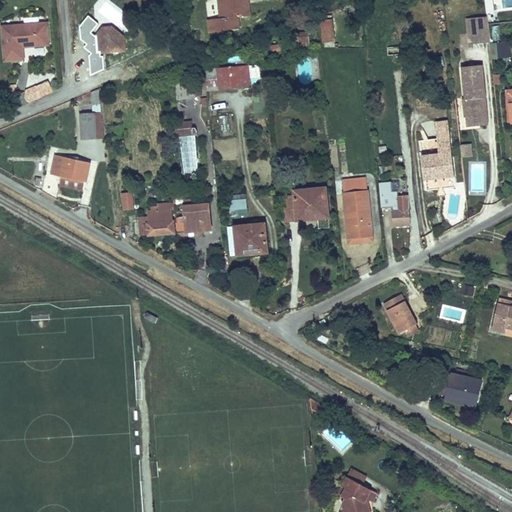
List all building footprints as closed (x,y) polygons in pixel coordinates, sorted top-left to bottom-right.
[(218,0),(220,19),(208,20),(210,33),(239,30),(238,18),(244,17),(242,0),(218,0)] [(250,16),(248,0),(242,0),(244,17),(250,16)] [(485,0),(486,14),(494,13),(493,0),(485,0)] [(322,18),(324,42),(335,41),(332,16),(324,16),(324,18),(322,18)] [(479,30),(480,43),(490,42),(487,17),(469,19),(470,31),(479,30)] [(13,30),(12,26),(3,27),(5,60),(24,59),(23,46),(49,44),(47,23),(20,26),(21,30),(13,30)] [(103,28),(96,37),(105,36),(105,39),(115,38),(119,33),(112,27),(103,28)] [(471,43),(480,43),(479,30),(470,31),(471,43)] [(105,36),(96,37),(98,53),(125,51),(124,37),(119,33),(115,38),(105,39),(105,36)] [(295,47),(310,45),(309,33),(294,34),(295,47)] [(510,56),(509,43),(491,45),(492,58),(510,56)] [(281,44),(272,45),(273,52),(282,51),(281,44)] [(395,55),(399,55),(399,47),(388,47),(389,55),(395,55)] [(207,90),(219,89),(217,68),(216,61),(205,66),(207,90)] [(217,68),(219,89),(221,89),(221,90),(242,88),(242,87),(251,86),(249,65),(217,68)] [(474,66),(470,66),(463,67),(466,99),(465,99),(467,117),(477,116),(478,125),(478,126),(488,125),(482,65),(474,66)] [(178,99),(195,98),(194,83),(176,85),(178,99)] [(42,96),(37,86),(26,91),(25,94),(25,97),(26,100),(29,102),(42,96)] [(99,89),(92,92),(93,105),(101,104),(99,89)] [(102,112),(101,104),(93,105),(94,113),(102,112)] [(95,114),(80,114),(82,139),(96,138),(95,114)] [(468,126),(478,125),(477,116),(467,117),(468,126)] [(436,123),(438,139),(450,137),(448,122),(436,123)] [(194,134),(193,128),(192,123),(165,125),(166,136),(194,134)] [(442,174),(442,178),(455,176),(450,137),(438,139),(420,141),(425,180),(438,178),(437,175),(442,174)] [(471,146),(461,148),(462,158),(472,156),(471,146)] [(78,160),(74,159),(56,155),(52,174),(63,177),(61,185),(83,189),(84,181),(86,182),(90,162),(78,160)] [(360,235),(372,234),(366,178),(343,180),(349,238),(360,237),(360,235)] [(384,182),(384,180),(380,180),(383,208),(394,207),(394,210),(393,210),(394,226),(411,225),(409,196),(398,196),(398,194),(392,194),(392,182),(384,182)] [(329,223),(329,217),(326,188),(307,190),(307,197),(296,198),(296,196),(284,197),(286,221),(298,220),(298,216),(310,215),(310,213),(318,212),(318,218),(319,218),(320,223),(321,226),(323,227),(326,227),(328,225),(329,223)] [(132,193),(122,194),(124,209),(134,208),(132,193)] [(231,216),(248,214),(246,200),(230,202),(231,216)] [(150,218),(139,219),(141,235),(146,234),(146,235),(149,235),(175,233),(174,221),(173,221),(171,204),(171,203),(158,205),(158,207),(152,207),(152,211),(149,211),(150,218)] [(194,231),(195,237),(204,236),(204,231),(212,230),(210,205),(185,207),(186,217),(180,217),(181,223),(186,223),(187,232),(194,231)] [(181,238),(195,237),(194,231),(187,232),(186,223),(181,223),(180,217),(178,218),(177,224),(178,233),(181,238)] [(235,228),(238,255),(268,252),(265,223),(235,227),(235,228)] [(231,256),(238,255),(235,228),(229,229),(231,256)] [(373,241),(372,234),(360,235),(360,237),(349,238),(349,243),(373,241)] [(406,330),(416,325),(418,324),(402,294),(384,304),(400,334),(406,330)] [(511,306),(498,304),(493,329),(506,332),(507,327),(511,327),(511,306)] [(155,323),(158,318),(147,312),(145,318),(155,323)] [(419,331),(416,325),(406,330),(409,336),(419,331)] [(468,402),(467,405),(476,407),(482,381),(479,380),(470,378),(466,377),(467,372),(457,370),(455,375),(452,374),(450,382),(447,397),(468,402)] [(438,398),(467,405),(468,402),(447,397),(450,382),(443,380),(438,398)] [(396,387),(411,396),(413,392),(398,383),(396,387)] [(323,406),(310,399),(312,409),(319,413),(323,406)] [(327,417),(331,411),(323,406),(319,413),(327,417)] [(367,477),(352,468),(347,477),(363,485),(367,477)] [(365,501),(367,498),(373,501),(377,493),(367,488),(366,489),(362,487),(363,485),(347,477),(343,484),(347,487),(342,495),(346,497),(342,505),(345,511),(363,511),(368,503),(365,501)] [(342,495),(347,487),(343,484),(338,493),(342,495)]
